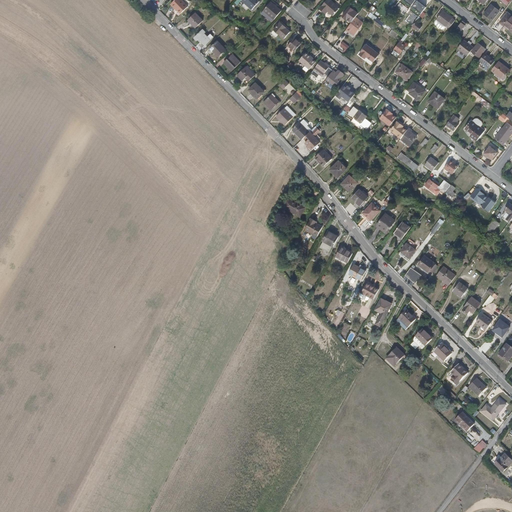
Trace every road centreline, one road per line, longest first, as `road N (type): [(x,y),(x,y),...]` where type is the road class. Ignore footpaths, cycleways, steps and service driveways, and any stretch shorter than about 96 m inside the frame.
road 1 (residential): [(141,0),(305,170),(376,262),(511,391)]
road 2 (residential): [(289,10),(316,42),(492,176)]
road 3 (unclassified): [(511,415),(436,511)]
